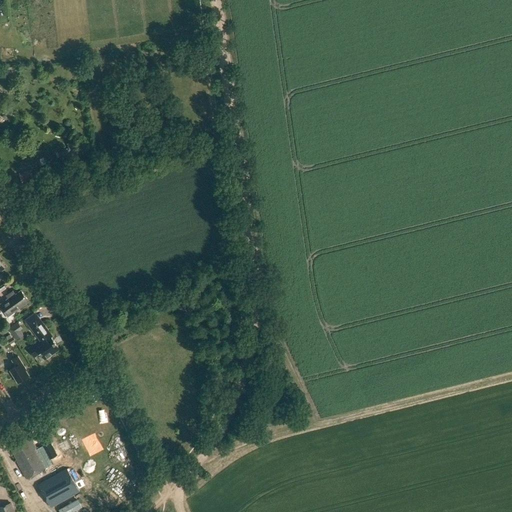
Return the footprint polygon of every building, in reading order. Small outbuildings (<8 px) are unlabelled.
[(59,154),(61,162),(63,161),(64,164),(74,161),(70,150),(59,154)] [(20,173),(22,182),(33,178),(30,170),(20,173)] [(3,312),(8,318),(16,312),(15,311),(29,301),(21,290),(16,294),(13,290),(6,296),(8,299),(2,303),(7,309),(3,312)] [(183,300),(188,311),(195,308),(190,297),(183,300)] [(35,313),(26,320),(43,342),(38,346),(36,343),(28,349),(34,357),(41,352),(45,359),(46,358),(47,359),(54,354),(53,353),(59,348),(51,337),(52,336),(35,313)] [(18,323),(10,329),(18,340),(23,336),(19,330),(22,328),(18,323)] [(16,366),(10,370),(18,383),(29,376),(26,370),(26,369),(18,356),(12,359),(16,366)] [(30,438),(10,449),(26,479),(49,466),(46,460),(49,458),(50,459),(57,455),(47,435),(39,440),(42,445),(36,449),(30,438)] [(38,484),(51,507),(80,492),(67,468),(38,484)] [(71,511),(81,507),(78,500),(60,510),(61,511),(71,511)] [(14,511),(12,502),(0,505),(0,511),(14,511)]
